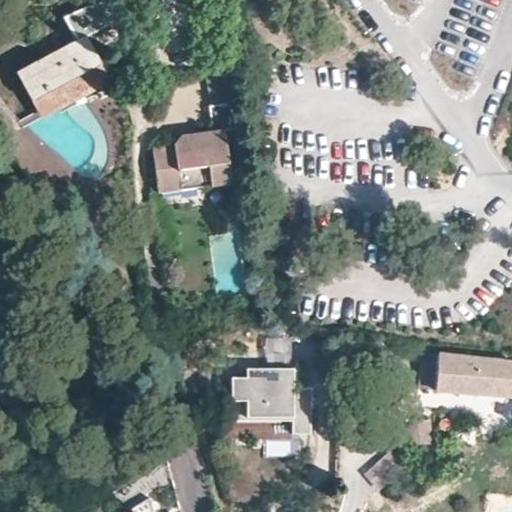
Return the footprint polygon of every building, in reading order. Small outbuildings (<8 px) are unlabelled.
[(119,17),(110,0),(99,0),(63,17),(75,43),(17,72),(38,115),(107,80),(85,35),(119,17)] [(188,145),(181,137),(174,145),(152,147),(155,172),(158,191),(229,183),(222,132),(240,128),(237,103),(208,108),(210,133),(196,135),(196,143),(188,145)] [(196,135),(181,137),(188,145),(196,143),(196,135)] [(511,359),(436,352),(433,389),(460,391),(511,396),(511,359)] [(295,386),(295,365),(248,365),(248,374),(232,374),(231,396),(248,396),(248,413),(301,413),(300,429),(320,429),(320,386),(295,386)] [(415,417),(417,445),(434,444),(433,417),(415,417)] [(0,441),(10,437),(7,429),(0,431),(0,441)] [(379,467),(356,479),(364,494),(387,482),(379,467)]
